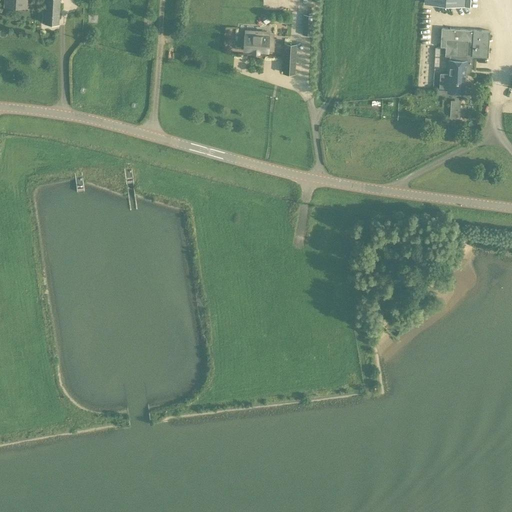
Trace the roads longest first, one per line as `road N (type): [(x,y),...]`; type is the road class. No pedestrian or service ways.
road 1 (tertiary): [(0,106),(312,179),(511,209)]
road 2 (track): [(162,0),(153,136)]
road 3 (track): [(342,0),(335,90),(312,123)]
